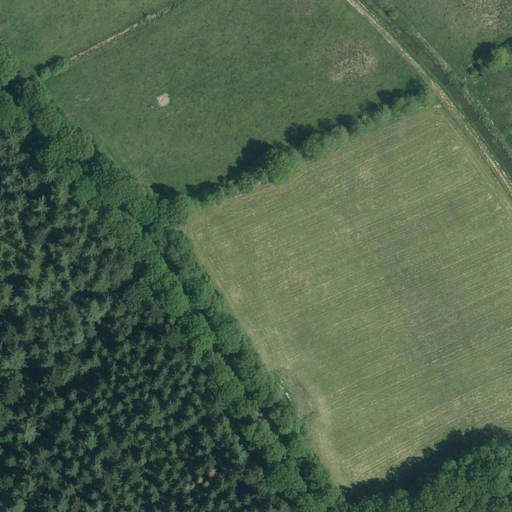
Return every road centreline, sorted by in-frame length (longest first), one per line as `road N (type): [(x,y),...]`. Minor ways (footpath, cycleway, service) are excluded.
road 1 (track): [(320,511),(142,233),(0,86)]
road 2 (track): [(511,193),(415,67),(341,0)]
